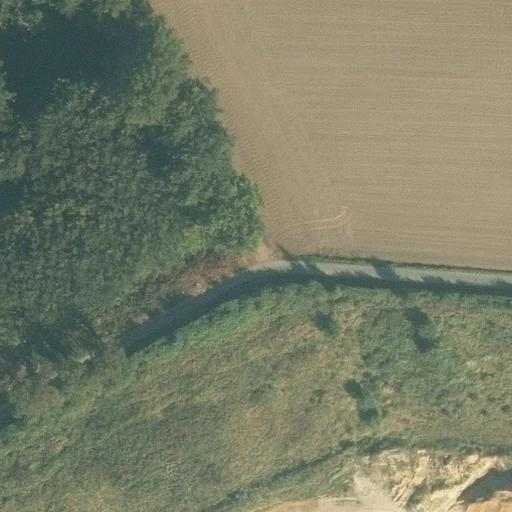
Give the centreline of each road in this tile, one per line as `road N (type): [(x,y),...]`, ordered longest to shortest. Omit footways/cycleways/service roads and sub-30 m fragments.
road 1 (track): [(511,283),(263,267),(0,416)]
road 2 (track): [(130,0),(263,267)]
